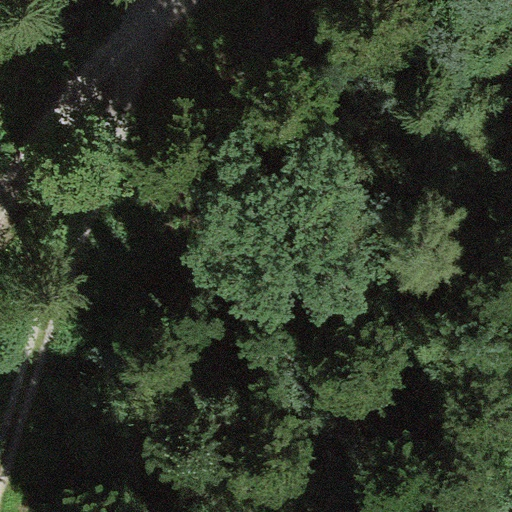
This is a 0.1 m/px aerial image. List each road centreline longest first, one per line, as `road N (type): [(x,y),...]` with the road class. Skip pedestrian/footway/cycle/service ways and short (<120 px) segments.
road 1 (track): [(0,459),(154,0)]
road 2 (track): [(140,0),(0,222)]
